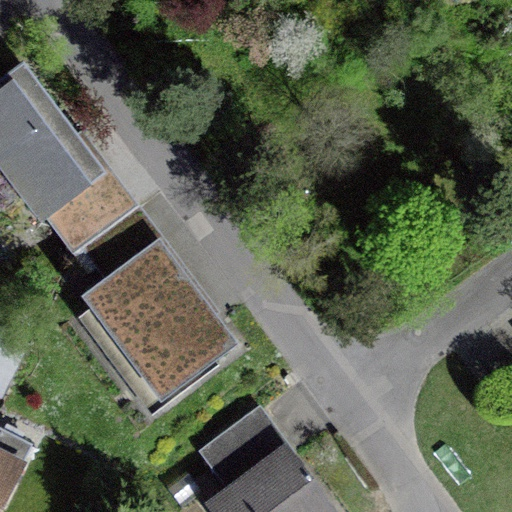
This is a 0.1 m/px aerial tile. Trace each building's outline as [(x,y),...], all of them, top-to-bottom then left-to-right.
[(0,84),(0,85),(6,93),(0,97),(0,158),(44,218),(103,174),(23,68),(0,84)] [(158,249),(90,300),(162,396),(230,345),(158,249)] [(0,384),(9,388),(28,332),(0,322),(0,384)] [(0,510),(30,445),(0,429),(0,510)] [(240,492),(215,511),(216,511),(330,511),(291,454),(261,477),(248,459),(226,475),(240,492)]
